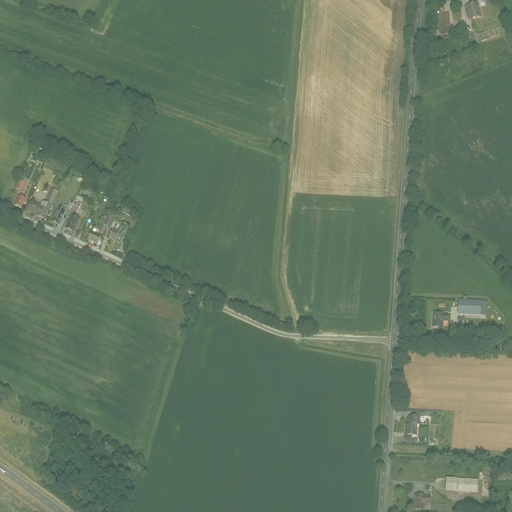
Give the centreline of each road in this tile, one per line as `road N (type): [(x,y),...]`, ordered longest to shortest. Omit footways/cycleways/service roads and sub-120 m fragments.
road 1 (residential): [(394,339),(273,331),(0,210)]
road 2 (tertiary): [(394,339),(422,0)]
road 3 (tertiary): [(380,511),(394,339)]
